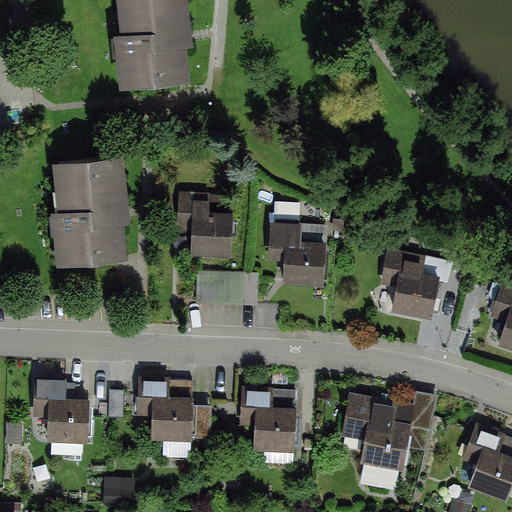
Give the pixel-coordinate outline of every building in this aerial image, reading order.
[(187,30),(183,0),(121,0),(125,32),(118,33),(124,86),(185,79),(180,31),(187,30)] [(125,207),(120,154),(58,161),(63,209),(56,209),(62,262),(123,256),(118,207),(125,207)] [(230,253),(232,214),(208,213),(209,195),(182,194),(181,227),(193,228),(192,251),(230,253)] [(322,282),(326,227),(275,223),(272,255),(286,256),(284,279),(322,282)] [(393,308),(431,315),(438,278),(443,279),(450,263),(392,251),(385,283),(398,286),(393,308)] [(257,274),(198,271),(197,302),(256,304),(257,274)] [(511,345),(511,286),(502,283),(496,299),(501,301),(496,316),(508,320),(501,341),(511,345)] [(193,380),(142,378),(141,411),(154,411),(153,435),(196,437),(198,403),(192,403),(193,380)] [(65,381),(38,380),(36,413),(49,413),(48,437),(86,439),(88,402),(72,401),(73,385),(65,384),(65,381)] [(111,388),(110,415),(124,415),(125,389),(117,388),(111,388)] [(296,391),(245,388),(243,423),(256,424),(255,445),(293,447),(296,391)] [(412,406),(351,395),(344,433),(367,437),(363,459),(401,466),(412,406)] [(204,404),(198,403),(196,437),(210,438),(212,404),(204,404)] [(511,481),(511,438),(478,426),(466,459),(478,464),(471,483),(506,496),(511,481)] [(109,478),(109,494),(135,495),(135,479),(109,478)] [(469,511),(471,508),(453,502),(449,511),(469,511)]
